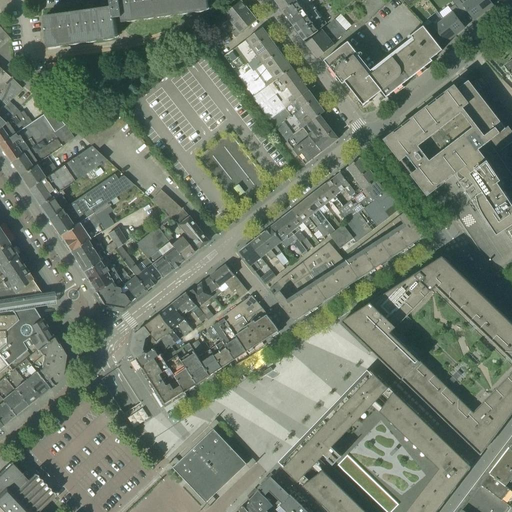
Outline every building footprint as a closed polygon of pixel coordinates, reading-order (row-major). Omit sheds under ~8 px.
[(49,46),(118,36),(115,18),(123,17),(124,22),(210,10),(208,0),(111,0),(113,9),(45,19),(49,46)] [(232,24),(249,10),(241,0),(225,15),(220,19),(224,24),(229,20),(232,24)] [(299,0),(275,0),(284,11),(299,0)] [(289,19),(311,2),(313,0),(299,0),(284,11),(289,19)] [(474,0),(469,0),(463,5),(460,1),(455,5),(463,15),(468,11),(475,20),(484,13),(474,0)] [(494,6),(489,0),(474,0),(484,13),(494,6)] [(294,26),(316,9),(311,2),(289,19),(294,26)] [(450,9),(453,13),(444,20),(456,35),(465,28),(458,19),(463,15),(455,5),(450,9)] [(294,26),(299,33),(321,17),(316,9),(294,26)] [(236,38),(257,20),(249,10),(232,24),(236,28),(229,34),(232,37),(234,35),(236,38)] [(321,17),(299,33),(305,41),(319,31),(326,24),(321,17)] [(346,32),(334,20),(323,30),(306,44),(318,58),(335,45),(334,44),(346,32)] [(456,35),(444,20),(434,27),(431,23),(426,27),(434,37),(439,33),(446,43),(456,35)] [(223,30),(217,24),(210,30),(216,36),(223,30)] [(443,51),(437,43),(424,26),(411,36),(413,38),(371,71),(348,42),(324,61),(343,84),(346,82),(359,99),(358,100),(364,108),(371,102),(370,101),(382,91),(387,98),(399,89),(397,87),(402,83),(403,85),(417,74),(416,73),(424,66),(426,68),(433,62),(432,60),(443,51)] [(0,48),(10,39),(0,27),(0,48)] [(253,96),(292,68),(263,28),(225,56),(224,57),(253,96)] [(223,30),(216,36),(224,46),(231,40),(223,30)] [(253,98),(270,120),(309,90),(292,68),(253,96),(254,97),(253,98)] [(3,71),(0,73),(0,92),(7,86),(5,84),(11,78),(3,71)] [(0,111),(9,102),(22,90),(12,80),(7,86),(0,92),(0,111)] [(511,130),(509,126),(508,126),(506,128),(472,85),(469,81),(458,90),(455,86),(445,94),(448,97),(432,109),(430,106),(411,120),(414,124),(398,136),(395,132),(386,140),(401,160),(407,155),(419,171),(413,175),(428,195),(438,187),(435,184),(451,172),(453,175),(458,171),(466,178),(471,182),(474,186),(477,191),(479,202),(481,208),(483,212),(485,215),(493,226),(495,230),(498,235),(504,231),(511,242),(511,130)] [(339,139),(321,115),(325,112),(309,90),(270,120),(305,165),(339,139)] [(10,129),(24,120),(18,110),(9,102),(0,111),(0,128),(6,122),(10,129)] [(106,119),(117,132),(128,123),(117,109),(106,119)] [(0,147),(4,154),(57,118),(51,111),(31,124),(17,133),(0,144),(0,147)] [(0,144),(17,133),(31,124),(27,118),(24,120),(10,129),(6,122),(0,128),(0,144)] [(64,126),(57,118),(4,154),(10,162),(65,126),(65,125),(64,126)] [(117,132),(106,119),(101,124),(112,137),(117,132)] [(101,124),(95,128),(107,141),(112,137),(101,124)] [(34,166),(37,164),(74,139),(65,126),(10,162),(19,175),(34,166)] [(107,141),(95,128),(90,133),(102,146),(107,141)] [(83,139),(91,146),(96,151),(102,146),(90,133),(83,139)] [(61,190),(88,172),(106,160),(96,151),(91,146),(56,170),(28,189),(39,205),(61,190)] [(377,180),(360,158),(341,173),(358,195),(377,180)] [(19,175),(28,189),(56,170),(52,164),(42,170),(43,171),(40,173),(34,166),(19,175)] [(98,169),(97,167),(89,172),(94,179),(104,173),(100,168),(98,169)] [(327,184),(336,196),(345,189),(353,199),(358,195),(341,173),(327,184)] [(62,210),(48,218),(60,236),(107,204),(110,201),(121,194),(134,185),(123,176),(118,180),(114,175),(68,205),(62,210)] [(358,195),(353,199),(344,206),(338,211),(342,216),(347,222),(388,190),(379,178),(377,180),(358,195)] [(336,196),(327,184),(315,192),(325,205),(330,201),(338,211),(344,206),(336,196)] [(239,185),(234,189),(240,196),(245,192),(239,185)] [(66,196),(61,190),(39,205),(48,218),(62,210),(68,205),(66,202),(63,198),(66,196)] [(388,219),(402,208),(388,190),(347,222),(344,224),(358,242),(388,219)] [(152,201),(165,213),(171,219),(180,209),(161,192),(152,201)] [(327,220),(323,215),(329,210),(325,205),(315,192),(304,201),(327,231),(332,227),(326,220),(327,220)] [(123,198),(121,194),(110,201),(113,205),(119,202),(118,201),(123,198)] [(304,201),(293,210),(303,224),(306,227),(312,223),(324,238),(329,233),(327,231),(304,201)] [(107,204),(60,236),(70,251),(94,236),(113,224),(112,222),(113,222),(110,219),(108,217),(109,217),(108,215),(113,211),(110,207),(109,208),(107,204)] [(174,222),(199,249),(209,241),(189,216),(181,209),(182,208),(182,207),(180,209),(171,219),(174,222)] [(293,210),(282,219),(295,235),(297,238),(301,243),(307,251),(312,247),(306,239),(305,239),(299,232),(300,231),(298,228),(303,224),(293,210)] [(157,227),(184,261),(195,252),(183,238),(177,242),(176,240),(173,243),(170,239),(172,238),(167,231),(166,232),(164,229),(164,228),(162,225),(163,224),(164,225),(171,219),(165,213),(154,223),(157,227)] [(408,247),(424,237),(406,213),(392,223),(408,247)] [(284,244),(291,238),(295,235),(282,219),(271,228),(282,242),(284,244)] [(392,223),(377,235),(391,258),(408,247),(392,223)] [(331,235),(338,244),(341,249),(353,239),(356,243),(358,242),(344,224),(331,235)] [(173,270),(184,261),(157,227),(146,235),(173,270)] [(108,256),(115,251),(120,247),(126,242),(118,228),(108,234),(113,243),(107,246),(106,252),(108,256)] [(276,246),(282,242),(271,228),(260,236),(276,257),(283,266),(288,262),(281,253),(276,246)] [(162,278),(173,270),(146,235),(135,244),(146,259),(162,278)] [(377,235),(361,247),(375,268),(391,258),(377,235)] [(70,251),(83,272),(106,257),(108,256),(106,252),(104,253),(94,236),(70,251)] [(250,244),(261,258),(266,254),(271,260),(276,257),(260,236),(250,244)] [(296,247),(301,243),(297,238),(293,241),(292,242),(296,247)] [(7,243),(0,248),(0,265),(15,255),(7,243)] [(329,243),(318,251),(343,289),(359,279),(346,259),(344,260),(329,243)] [(240,252),(256,273),(261,268),(257,262),(261,258),(250,244),(240,252)] [(124,251),(120,247),(115,251),(119,256),(124,251)] [(361,247),(346,259),(359,279),(375,268),(361,247)] [(318,251),(303,263),(327,300),(343,289),(318,251)] [(0,282),(23,267),(15,255),(0,265),(0,282)] [(135,265),(128,256),(123,261),(130,270),(133,274),(146,290),(157,282),(162,278),(146,259),(141,263),(145,268),(141,272),(136,265),(135,265)] [(111,264),(106,257),(83,272),(89,282),(113,268),(111,264)] [(511,325),(446,262),(418,281),(435,296),(439,292),(511,360),(511,325)] [(303,263),(288,275),(311,310),(327,300),(303,263)] [(215,299),(222,293),(229,288),(234,294),(236,292),(240,297),(248,292),(235,275),(235,276),(226,265),(202,283),(215,299)] [(0,299),(38,294),(39,291),(30,277),(23,267),(0,282),(0,299)] [(114,267),(113,268),(89,282),(95,292),(118,278),(119,277),(117,275),(118,274),(114,267)] [(146,290),(133,274),(129,277),(123,270),(118,274),(117,275),(119,277),(118,278),(135,299),(146,290)] [(275,296),(295,321),(311,310),(288,275),(278,283),(283,290),(275,296)] [(103,305),(122,309),(123,309),(135,299),(118,278),(95,292),(103,305)] [(418,281),(376,308),(399,332),(435,296),(418,281)] [(215,299),(202,283),(188,294),(204,314),(205,316),(207,319),(208,320),(214,315),(211,311),(207,306),(215,300),(215,299)] [(278,283),(270,290),(275,296),(283,290),(278,283)] [(207,319),(205,316),(204,314),(188,294),(187,293),(172,304),(183,317),(192,310),(201,323),(207,319)] [(279,331),(275,325),(252,296),(224,317),(224,318),(247,352),(279,331)] [(183,317),(172,304),(160,314),(181,340),(193,331),(184,319),(185,319),(183,317)] [(53,337),(45,324),(37,311),(31,308),(13,311),(17,320),(4,332),(5,343),(0,347),(0,356),(8,366),(12,371),(16,369),(27,359),(53,337)] [(376,312),(348,329),(409,386),(425,369),(394,339),(400,333),(399,332),(376,308),(373,309),(376,312)] [(0,372),(8,366),(0,356),(0,347),(5,343),(4,332),(17,320),(13,311),(12,310),(0,312),(0,372)] [(181,340),(160,314),(144,326),(159,345),(164,352),(166,351),(176,344),(181,340)] [(247,352),(224,318),(212,326),(213,327),(219,337),(222,342),(235,360),(247,352)] [(159,345),(144,326),(134,334),(131,350),(136,358),(145,352),(147,354),(155,349),(159,345)] [(213,327),(207,331),(213,341),(219,337),(213,327)] [(61,350),(53,337),(27,359),(31,365),(42,356),(43,356),(53,351),(58,351),(61,350)] [(222,342),(210,350),(222,368),(235,360),(222,342)] [(190,343),(176,352),(197,384),(211,376),(199,357),(196,354),(191,345),(190,343)] [(142,368),(159,355),(155,349),(147,354),(145,352),(136,358),(142,368)] [(31,365),(49,388),(60,378),(64,355),(61,350),(58,351),(53,351),(43,356),(42,356),(31,365)] [(222,368),(210,350),(199,357),(211,376),(222,368)] [(185,392),(197,384),(176,352),(176,351),(169,356),(166,351),(164,352),(161,354),(185,392)] [(143,369),(144,368),(165,404),(183,392),(184,393),(185,392),(161,354),(159,355),(142,368),(143,369)] [(49,388),(31,365),(27,359),(16,369),(38,396),(49,388)] [(16,369),(12,371),(5,377),(5,378),(27,405),(38,396),(16,369)] [(425,369),(409,386),(482,456),(511,417),(511,383),(478,419),(425,369)] [(298,453),(283,468),(302,488),(393,395),(372,376),(298,453)] [(0,398),(14,415),(27,405),(5,378),(0,382),(0,398)] [(396,397),(383,415),(442,474),(413,511),(361,511),(324,476),(317,481),(306,491),(327,511),(442,511),(474,471),(396,397)] [(0,422),(2,425),(14,415),(0,398),(0,422)] [(246,464),(214,430),(175,468),(207,501),(246,464)] [(511,450),(509,449),(490,474),(511,490),(511,450)] [(36,511),(56,493),(47,483),(36,471),(29,478),(24,472),(25,472),(13,460),(0,471),(0,511),(36,511)] [(484,481),(505,496),(502,500),(511,507),(511,504),(511,490),(490,474),(484,481)] [(291,495),(290,494),(289,495),(271,478),(260,490),(259,490),(258,491),(273,506),(277,509),(291,495)] [(508,510),(511,507),(502,500),(505,496),(484,481),(479,488),(508,510)] [(496,511),(506,511),(508,510),(479,488),(473,495),(496,511)] [(273,506),(258,491),(250,499),(250,500),(256,506),(255,507),(260,511),(259,511),(265,511),(267,511),(273,506)] [(296,496),(295,495),(293,495),(291,496),(291,495),(277,509),(280,511),(296,511),(302,506),(302,504),(302,502),(301,501),(299,500),(297,501),(296,500),(296,498),(296,496)] [(480,511),(496,511),(473,495),(468,502),(480,511)] [(256,506),(250,500),(237,511),(259,511),(260,511),(255,507),(256,506)] [(465,511),(480,511),(468,502),(462,510),(465,511)]
